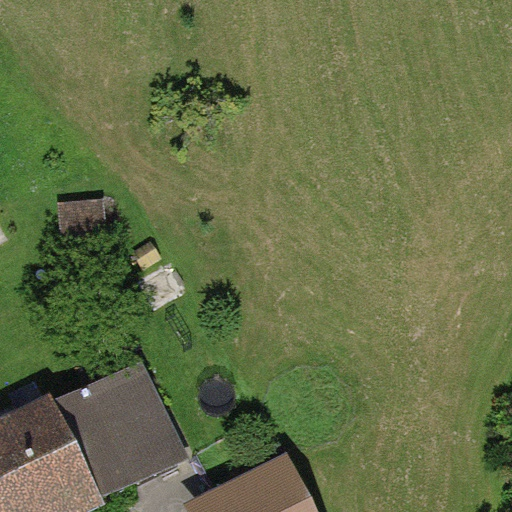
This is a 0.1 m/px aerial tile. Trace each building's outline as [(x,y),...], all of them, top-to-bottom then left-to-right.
[(62,212),(64,257),(110,255),(108,210),(62,212)] [(0,252),(14,244),(0,219),(0,252)] [(146,372),(0,441),(0,453),(29,511),(130,511),(199,475),(146,372)] [(29,511),(0,453),(0,511),(29,511)] [(310,511),(294,478),(223,511),(310,511)]
